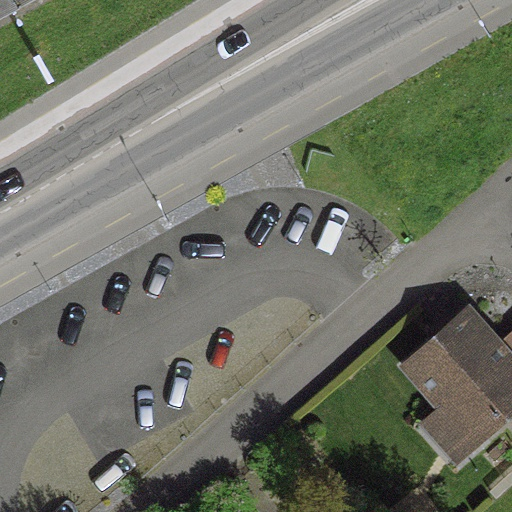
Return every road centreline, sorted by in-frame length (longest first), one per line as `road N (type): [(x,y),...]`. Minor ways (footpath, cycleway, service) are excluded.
road 1 (residential): [(138,511),(481,207)]
road 2 (primary): [(0,224),(380,0)]
